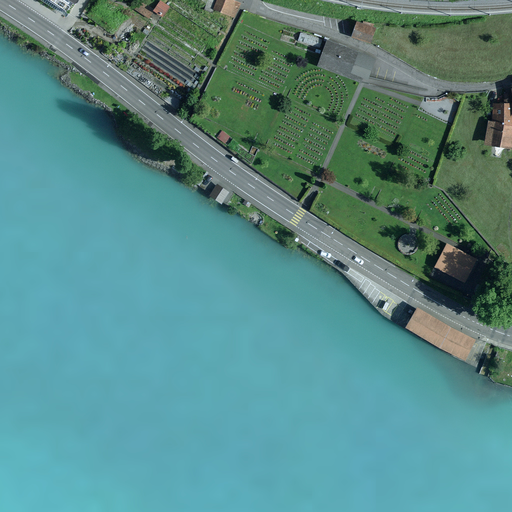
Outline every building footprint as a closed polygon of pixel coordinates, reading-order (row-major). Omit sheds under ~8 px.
[(80,0),(42,0),(69,18),(80,0)] [(149,18),(153,10),(154,9),(139,0),(138,0),(108,0),(137,10),(149,18)] [(218,0),(216,8),(235,16),(241,3),(236,1),(235,2),(229,0),(218,0)] [(159,1),(154,9),(153,10),(161,15),(162,13),(203,41),(208,34),(159,1)] [(356,23),(352,35),(368,40),(372,29),(356,23)] [(300,32),(298,41),(319,48),(322,39),(300,32)] [(328,64),(361,75),(368,56),(331,42),(328,52),(332,53),(328,64)] [(491,143),(510,146),(511,132),(511,104),(496,105),(497,123),(490,122),(487,136),(492,137),(491,143)] [(228,192),(218,185),(213,194),(222,200),(228,192)] [(447,245),(436,266),(465,281),(476,260),(447,245)] [(364,293),(372,300),(382,289),(374,282),(364,293)] [(388,291),(377,307),(391,316),(402,301),(388,291)] [(418,309),(408,327),(466,358),(475,340),(418,309)]
